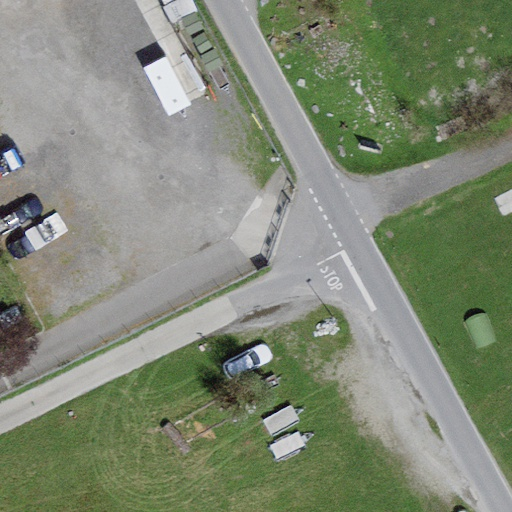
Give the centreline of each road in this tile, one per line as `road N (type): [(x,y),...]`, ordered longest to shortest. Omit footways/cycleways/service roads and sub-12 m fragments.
road 1 (unclassified): [(341,243),(0,412)]
road 2 (unclassified): [(341,243),(489,511)]
road 3 (unclassified): [(215,0),(341,243)]
road 4 (track): [(331,225),(511,133)]
